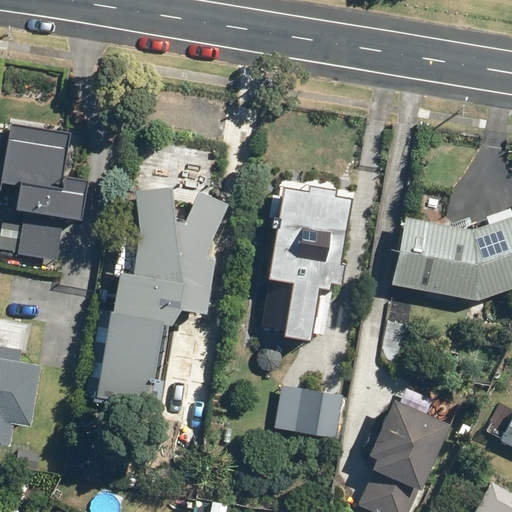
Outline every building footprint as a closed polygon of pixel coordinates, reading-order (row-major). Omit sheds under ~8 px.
[(22,82),(0,77),(0,100),(17,104),(22,82)] [(71,131),(12,120),(4,167),(22,170),(16,205),(25,207),(16,254),(56,261),(65,211),(80,213),(87,178),(63,173),(71,131)] [(287,180),(266,319),(325,328),(332,277),(339,278),(352,193),(334,190),(335,181),(310,178),(309,183),(287,180)] [(172,182),(136,186),(140,225),(134,270),(121,268),(114,308),(100,306),(87,390),(97,391),(96,394),(161,402),(165,377),(154,376),(164,320),(172,320),(182,305),(207,310),(215,256),(206,253),(227,201),(199,187),(185,220),(176,216),(172,182)] [(511,212),(473,226),(406,214),(392,282),(477,297),(511,285),(511,212)] [(418,324),(387,321),(381,363),(413,366),(418,324)] [(258,331),(231,326),(226,355),(252,360),(258,331)] [(0,441),(10,443),(14,421),(31,424),(42,362),(20,359),(22,347),(0,343),(0,441)] [(347,375),(280,365),(271,425),(338,435),(347,375)] [(408,511),(450,421),(395,396),(379,430),(373,427),(363,450),(370,453),(365,463),(375,468),(359,503),(379,511),(408,511)] [(511,417),(501,438),(511,444),(511,417)] [(511,511),(511,490),(492,480),(474,511),(511,511)]
